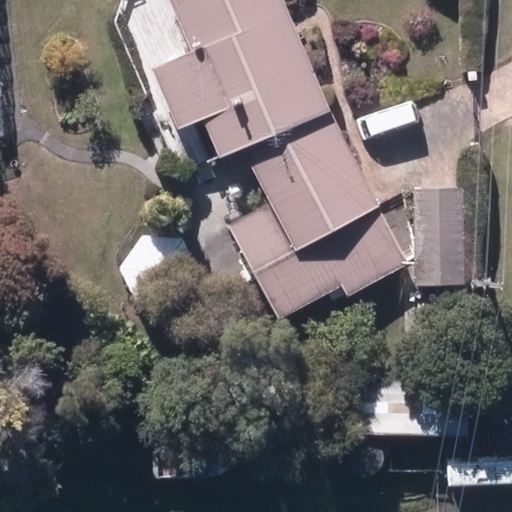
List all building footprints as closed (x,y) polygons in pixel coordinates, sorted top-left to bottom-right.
[(194,126),(211,165),(326,115),(274,0),(159,0),(185,57),(141,77),(168,137),(194,126)] [(326,121),(240,166),(262,207),(221,228),(276,335),(404,269),(326,121)] [(456,275),(458,197),(416,196),(414,274),(456,275)] [(169,241),(137,240),(133,245),(112,274),(135,281),(178,282),(195,281),(180,241),(169,241)] [(354,384),(353,439),(462,441),(463,386),(354,384)]
